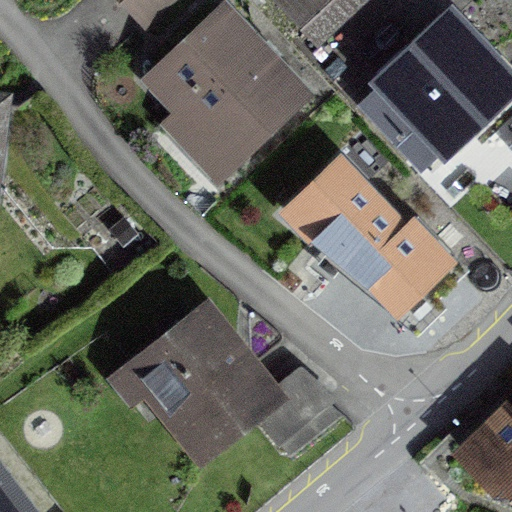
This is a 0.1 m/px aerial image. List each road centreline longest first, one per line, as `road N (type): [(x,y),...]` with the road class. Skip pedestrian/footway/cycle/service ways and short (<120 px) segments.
road 1 (residential): [(421,420),(175,218),(0,19)]
road 2 (residential): [(421,420),(311,511)]
road 3 (residential): [(511,336),(421,420)]
